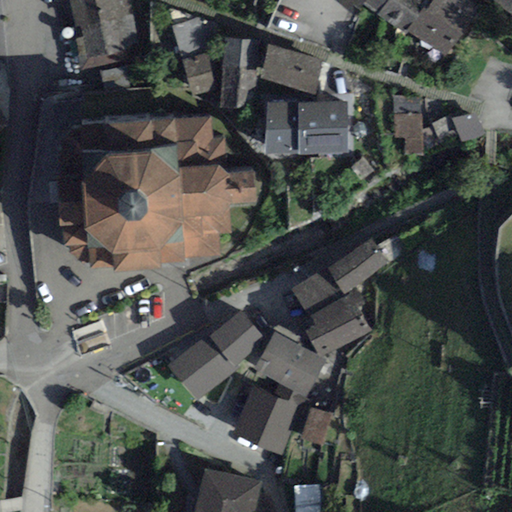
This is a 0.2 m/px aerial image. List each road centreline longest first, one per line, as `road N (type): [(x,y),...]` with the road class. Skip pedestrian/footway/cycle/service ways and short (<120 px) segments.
road 1 (residential): [(44,370),(24,311),(16,226),(27,0)]
road 2 (residential): [(76,373),(259,471),(281,511)]
road 3 (residential): [(44,370),(38,511)]
